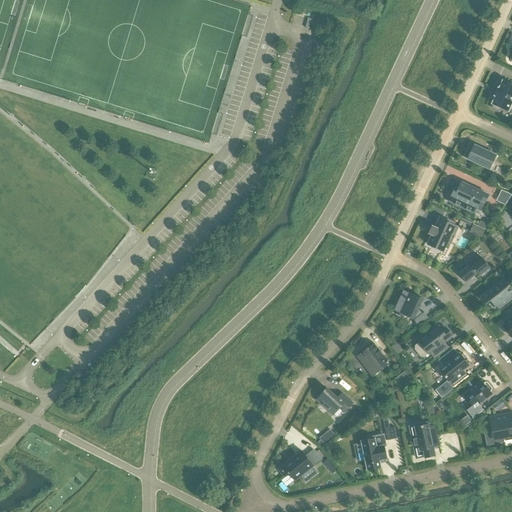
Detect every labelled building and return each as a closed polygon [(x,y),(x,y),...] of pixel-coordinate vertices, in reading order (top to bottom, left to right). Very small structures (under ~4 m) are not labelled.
[(497,90),(497,91),(496,94),(495,94),(494,96),(495,96),(492,104),(493,105),(492,108),(500,112),(502,109),(508,111),(511,101),(511,85),(502,81),(499,89),(498,89),(497,90)] [(467,159),(490,169),(489,169),(493,159),(492,159),(494,156),(496,156),(486,151),(487,150),(486,151),(474,146),(468,158),(467,158),(467,159)] [(454,196),(451,203),(474,214),(480,201),(485,203),(488,195),(471,187),(470,188),(467,186),(467,185),(461,183),(458,189),(454,188),(451,195),(454,196)] [(501,190),(496,201),(505,205),(511,195),(501,190)] [(432,226),(429,232),(428,234),(431,236),(427,245),(443,252),(447,243),(450,244),(454,237),(450,235),(454,226),(439,219),(435,228),(432,226)] [(473,225),(470,232),(481,237),(484,230),(473,225)] [(458,273),(466,283),(478,273),(480,276),(490,268),(482,258),(470,268),(468,265),(458,273)] [(511,298),(511,294),(510,292),(511,291),(510,290),(509,290),(506,287),(508,286),(503,279),(480,298),(485,304),(490,300),(492,303),(497,310),(511,298)] [(414,320),(413,320),(418,326),(428,318),(424,312),(422,314),(418,309),(423,299),(405,291),(395,311),(413,320),(413,319),(414,320)] [(503,326),(511,337),(511,336),(511,316),(504,322),(506,324),(503,326)] [(418,342),(422,346),(415,351),(420,357),(424,357),(428,354),(430,353),(434,358),(444,349),(441,345),(452,336),(445,328),(441,331),(438,327),(418,342)] [(363,350),(363,351),(356,357),(372,377),(380,371),(381,373),(384,368),(389,364),(373,343),(369,346),(367,345),(363,350)] [(396,345),(392,348),(395,351),(396,352),(402,347),(398,343),(396,345)] [(439,370),(448,382),(449,381),(453,387),(467,376),(466,375),(464,377),(460,372),(468,365),(465,362),(468,360),(463,354),(460,356),(459,354),(439,370)] [(409,377),(405,371),(395,379),(400,384),(409,377)] [(464,395),(470,404),(465,408),(473,418),(482,410),(478,405),(491,394),(489,392),(491,391),(491,388),(487,383),(485,382),(483,384),(481,382),(464,395)] [(337,399),(326,389),(316,400),(333,415),(339,408),(344,412),(352,404),(341,394),(337,399)] [(492,405),(496,411),(504,404),(500,399),(492,405)] [(489,417),(489,418),(494,440),(503,438),(504,442),(511,440),(511,413),(489,417)] [(414,426),(416,436),(411,437),(413,445),(415,452),(423,450),(425,458),(434,456),(433,448),(432,448),(431,443),(438,441),(435,426),(428,427),(427,423),(414,426)] [(385,429),(387,441),(397,439),(395,427),(385,429)] [(319,439),(324,445),(335,436),(330,429),(319,439)] [(383,446),(385,446),(383,435),(368,438),(369,440),(361,442),(367,470),(380,467),(379,461),(386,459),(383,446)] [(303,452),(302,452),(302,451),(301,452),(297,455),(287,463),(286,463),(278,469),(283,475),(284,477),(288,474),(294,481),(321,459),(314,450),(306,456),(303,452)] [(328,459),(323,463),(332,474),(337,470),(328,459)]
